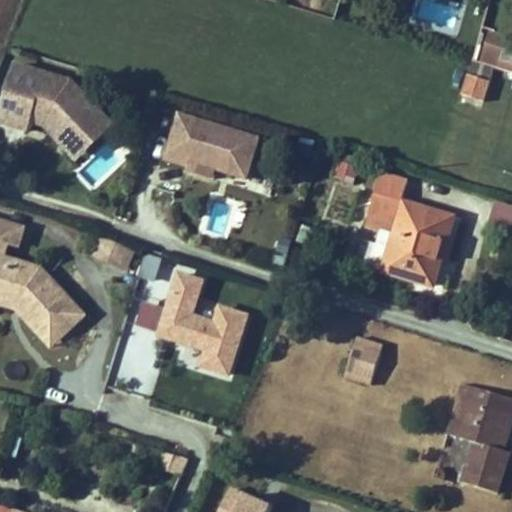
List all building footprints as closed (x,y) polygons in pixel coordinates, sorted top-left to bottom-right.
[(511,60),(511,41),(507,40),(502,57),(511,60)] [(116,126),(71,77),(10,63),(0,107),(0,127),(29,134),(38,125),(75,164),(116,126)] [(483,104),(490,80),(466,73),(459,97),(483,104)] [(259,136),(178,112),(165,158),(189,166),(192,155),(217,163),(216,168),(247,177),(259,136)] [(192,155),(189,166),(214,173),(216,168),(217,163),(192,155)] [(338,161),(334,177),(354,181),(358,166),(338,161)] [(453,218),(375,194),(366,225),(394,233),(389,249),(397,251),(390,273),(427,284),(435,257),(440,259),(453,218)] [(511,233),(511,206),(494,203),(489,229),(511,233)] [(11,229),(0,225),(0,294),(17,300),(23,306),(21,307),(32,321),(28,325),(52,353),(87,325),(48,277),(1,261),(5,248),(11,229)] [(11,229),(5,248),(16,251),(22,233),(11,229)] [(101,239),(94,257),(127,270),(134,252),(101,239)] [(390,273),(397,251),(389,249),(383,270),(390,273)] [(440,259),(435,257),(427,284),(432,285),(440,259)] [(134,296),(110,385),(152,396),(166,344),(200,353),(195,371),(231,380),(249,313),(218,305),(214,320),(195,315),(206,275),(144,258),(134,296)] [(0,307),(19,314),(28,325),(32,321),(21,307),(23,306),(17,300),(0,294),(0,307)] [(371,380),(382,344),(358,338),(347,373),(371,380)] [(473,388),(461,384),(447,433),(459,437),(473,388)] [(495,448),(504,414),(511,416),(511,399),(473,388),(459,437),(473,441),(461,481),(497,492),(508,452),(495,448)] [(511,416),(504,414),(495,448),(508,452),(511,438),(511,416)] [(155,466),(177,474),(184,459),(160,451),(155,466)] [(269,511),(272,506),(230,487),(218,511),(269,511)]
